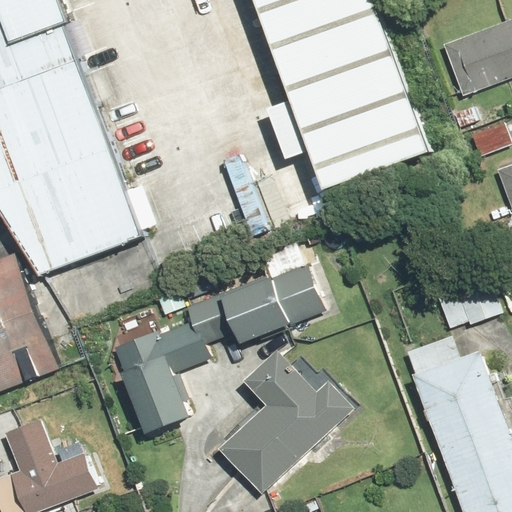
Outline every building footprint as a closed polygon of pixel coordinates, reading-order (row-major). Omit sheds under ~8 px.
[(0,0),(0,204),(56,278),(165,236),(60,0),(0,0)] [(196,0),(175,0),(171,1),(178,24),(202,16),(196,0)] [(420,144),(368,0),(270,0),(334,175),(420,144)] [(198,86),(168,9),(150,16),(180,93),(198,86)] [(511,20),(446,45),(464,95),(511,77),(511,20)] [(217,64),(237,117),(266,106),(275,103),(255,50),(217,64)] [(255,170),(285,159),(270,118),(240,130),(255,170)] [(511,141),(503,120),(472,133),(481,157),(511,144),(511,141)] [(511,164),(499,169),(511,205),(511,164)] [(208,221),(194,232),(204,245),(195,252),(214,274),(237,255),(208,221)] [(270,276),(189,305),(194,320),(158,333),(171,370),(327,315),(300,240),(262,254),(270,276)] [(0,386),(59,364),(24,275),(1,259),(0,259),(0,386)] [(491,273),(436,293),(450,330),(504,311),(491,273)] [(171,370),(158,333),(112,350),(141,431),(187,414),(171,370)] [(452,335),(408,351),(416,371),(410,373),(461,511),(511,511),(511,434),(480,348),(460,355),(452,335)] [(358,403),(312,357),(299,370),(277,348),(242,382),(264,404),(217,450),(263,496),(358,403)] [(20,472),(0,479),(0,496),(5,511),(26,511),(97,485),(84,448),(56,459),(40,416),(4,430),(20,472)]
